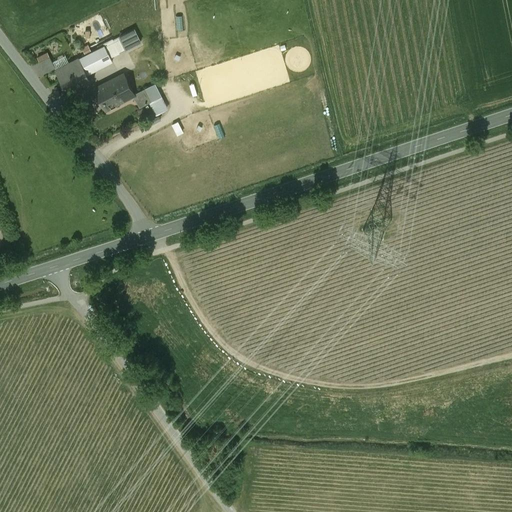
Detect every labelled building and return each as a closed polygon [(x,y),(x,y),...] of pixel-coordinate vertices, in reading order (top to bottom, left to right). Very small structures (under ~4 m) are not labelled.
[(119,36),(104,44),(105,46),(110,56),(125,49),(119,36)] [(105,46),(78,59),(85,74),(112,61),(110,56),(105,46)] [(78,59),(57,70),(68,92),(89,81),(85,74),(78,59)] [(124,74),(95,88),(105,109),(134,95),(134,94),(124,74)] [(144,89),(134,94),(134,95),(140,106),(150,101),(144,89)]
